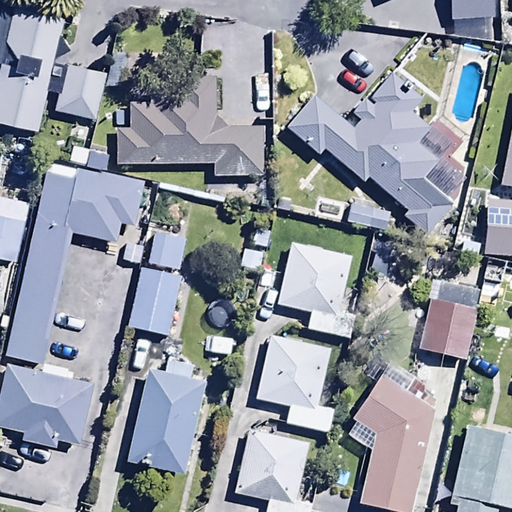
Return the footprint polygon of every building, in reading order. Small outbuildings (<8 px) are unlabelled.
[(490,0),(447,0),(449,29),(492,27),(490,0)] [(59,83),(49,81),(61,25),(11,14),(3,49),(16,67),(14,75),(0,71),(0,130),(37,138),(46,98),(56,100),(52,118),(94,127),(104,80),(62,71),(59,83)] [(125,59),(109,58),(105,92),(124,93),(125,59)] [(315,104),(285,136),(316,165),(322,158),(361,193),(368,186),(403,219),(399,223),(424,247),(453,216),(421,187),(435,172),(431,169),(446,153),(411,120),(423,108),(393,80),(365,110),(362,107),(349,121),(359,130),(351,138),(315,104)] [(224,135),(214,125),(214,83),(148,83),(148,107),(127,107),(127,134),(115,134),(115,172),(212,172),(212,185),(260,185),(260,136),(224,135)] [(511,194),(511,128),(499,192),(511,194)] [(39,371),(68,242),(113,252),(118,230),(134,234),(144,191),(47,169),(3,363),(39,371)] [(373,206),(349,203),(346,228),(374,232),(376,217),(372,216),(373,206)] [(27,211),(0,204),(0,265),(14,268),(27,211)] [(511,208),(485,207),(482,263),(511,264),(511,208)] [(248,250),(243,250),(239,274),(258,277),(262,253),(266,253),(269,236),(251,233),(248,250)] [(186,243),(151,238),(146,272),(182,277),(186,243)] [(327,260),(329,252),(291,243),(275,314),(307,321),(304,336),(333,343),(350,265),(327,260)] [(178,282),(138,274),(126,336),(167,343),(178,282)] [(487,297),(506,302),(504,307),(511,309),(511,284),(492,279),(487,297)] [(434,309),(428,308),(416,358),(463,369),(480,298),(439,288),(434,309)] [(326,415),(317,413),(330,354),(267,341),(253,408),(287,415),(284,433),(321,441),(326,415)] [(166,367),(163,380),(146,376),(125,471),(184,484),(205,390),(188,386),(191,373),(166,367)] [(358,511),(411,511),(432,398),(388,371),(351,430),(353,431),(345,444),(369,459),(358,511)] [(41,372),(39,380),(4,372),(0,389),(0,434),(21,439),(19,449),(52,456),(54,447),(77,452),(91,392),(67,386),(69,378),(41,372)] [(511,396),(511,378),(504,377),(501,394),(511,396)] [(233,502),(266,509),(265,511),(308,511),(309,510),(295,508),(307,449),(275,442),(278,432),(262,428),(260,439),(246,437),(233,502)] [(511,511),(511,445),(465,434),(445,511),(511,511)]
